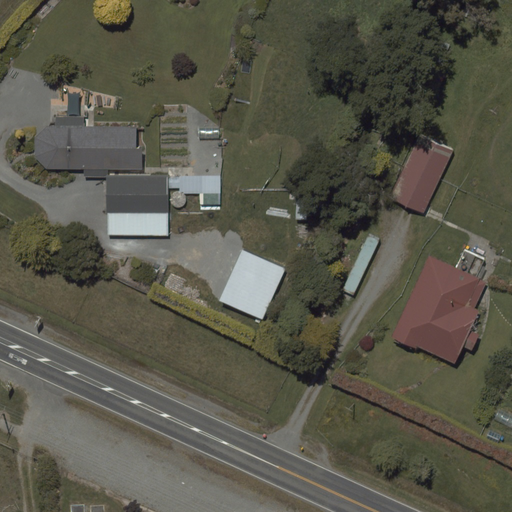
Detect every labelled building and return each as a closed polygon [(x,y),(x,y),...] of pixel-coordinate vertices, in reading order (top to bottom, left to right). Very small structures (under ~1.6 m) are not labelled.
[(0,107),(22,77),(9,67),(0,78),(0,107)] [(47,167),(85,167),(85,177),(109,177),(109,234),(170,234),(170,208),(186,208),(186,198),(198,198),(198,205),(222,205),(222,171),(193,172),(193,166),(139,166),(139,124),(47,124),(47,129),(38,129),(38,167),(47,167)] [(419,221),(453,146),(418,130),(384,205),(419,221)] [(481,277),(431,254),(391,333),(457,361),(482,310),(470,304),(481,277)] [(511,409),(496,401),(486,420),(511,432),(511,409)]
